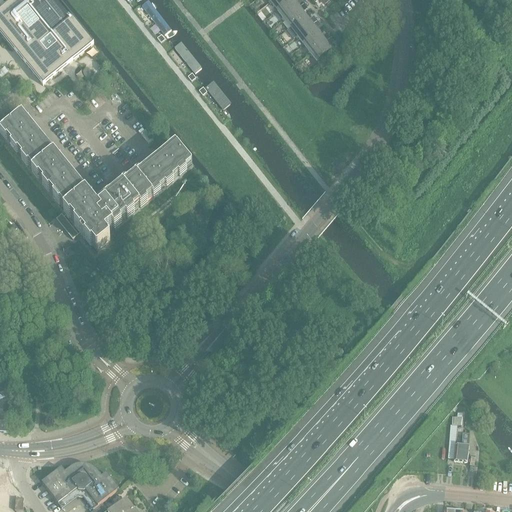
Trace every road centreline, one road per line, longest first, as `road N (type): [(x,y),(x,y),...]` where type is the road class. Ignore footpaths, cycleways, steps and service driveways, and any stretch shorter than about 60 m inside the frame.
road 1 (unclassified): [(171,389),(386,133),(403,76),(403,0)]
road 2 (motorway): [(511,203),(250,511)]
road 3 (residential): [(133,389),(80,333),(41,243),(0,186)]
road 4 (motorway): [(357,458),(511,277)]
road 5 (tertiary): [(18,451),(72,451),(135,427)]
